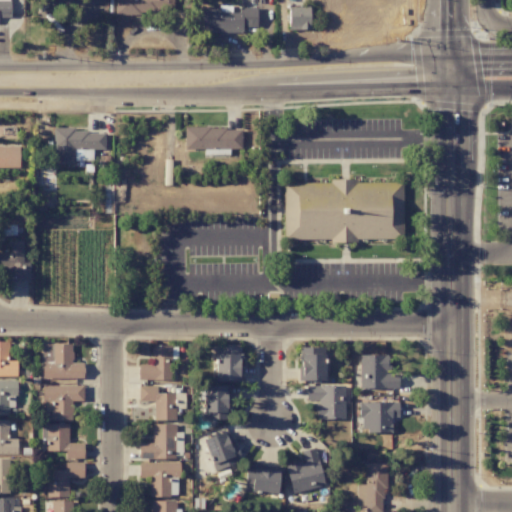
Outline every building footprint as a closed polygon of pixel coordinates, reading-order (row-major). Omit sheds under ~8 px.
[(0,0),(0,17),(9,17),(9,0),(0,0)] [(113,0),(114,13),(172,14),(172,0),(113,0)] [(201,33),(242,33),(241,26),(256,25),(256,7),(239,8),(239,12),(218,12),(218,8),(201,8),(201,33)] [(288,30),(309,30),(309,7),(287,7),(288,30)] [(104,149),(104,132),(74,132),(74,127),(52,128),(53,161),(92,160),(91,149),(104,149)] [(184,128),(184,149),(203,149),(203,157),(228,157),(228,149),(241,149),(240,128),(184,128)] [(0,167),(18,168),(19,146),(0,146),(0,167)] [(276,239),(276,182),(401,182),(401,239),(276,239)] [(0,267),(0,270),(7,270),(7,281),(28,281),(28,262),(22,262),(22,240),(6,241),(7,252),(0,251),(0,267)] [(0,367),(0,376),(16,376),(16,360),(7,360),(7,342),(0,341),(0,367)] [(42,379),(82,378),(82,362),(72,363),(71,344),(41,344),(42,379)] [(169,380),(170,345),(151,345),(151,365),(137,365),(137,380),(169,380)] [(239,347),(214,348),(215,381),(239,381),(239,347)] [(297,381),(324,381),(324,348),(298,347),(297,381)] [(386,355),(359,355),(358,388),(397,388),(398,374),(386,374),(386,355)] [(0,406),(0,415),(8,415),(8,407),(15,407),(15,380),(0,380),(0,406)] [(50,420),(71,419),(70,402),(83,401),(82,385),(39,386),(40,402),(45,401),(45,412),(50,412),(50,420)] [(344,386),(305,385),(305,401),(315,402),(315,418),(343,419),(344,386)] [(202,419),(226,420),(226,386),(203,386),(202,419)] [(398,402),(359,402),(359,432),(391,432),(391,416),(398,416),(398,402)] [(0,445),(0,454),(16,454),(17,438),(8,438),(8,420),(0,419),(0,445)] [(68,424),(44,424),(44,451),(65,451),(64,459),(82,459),(82,443),(67,443),(68,424)] [(138,459),(174,459),(175,449),(181,449),(181,433),(175,433),(175,424),(151,424),(151,443),(138,443),(138,459)] [(202,440),(214,471),(238,462),(226,431),(202,440)] [(292,493),(323,485),(313,447),(299,451),(301,461),(284,465),(292,493)] [(0,467),(0,493),(8,494),(8,459),(0,459),(0,467)] [(46,497),(67,497),(68,478),(82,478),(82,462),(64,462),(64,470),(46,470),(46,497)] [(178,496),(177,462),(138,463),(138,478),(148,477),(149,497),(178,496)] [(383,463),(364,464),(364,484),(355,484),(355,506),(364,506),(364,511),(384,511),(383,463)] [(277,470),(260,469),(260,465),(244,464),(243,492),(277,494),(277,470)] [(0,511),(18,511),(19,506),(13,506),(13,497),(0,497),(0,511)] [(70,511),(71,500),(51,501),(51,511),(70,511)] [(173,511),(174,500),(150,501),(150,511),(173,511)]
